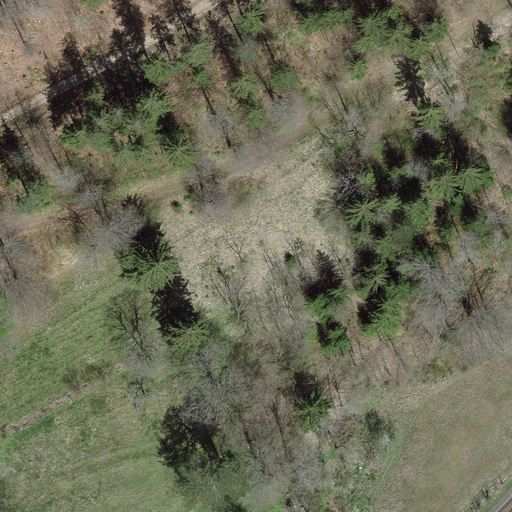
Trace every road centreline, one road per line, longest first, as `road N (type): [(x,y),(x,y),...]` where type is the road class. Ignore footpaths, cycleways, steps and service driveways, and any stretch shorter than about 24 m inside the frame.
road 1 (track): [(511,0),(417,64),(242,162),(138,200),(0,230)]
road 2 (track): [(0,127),(212,0)]
